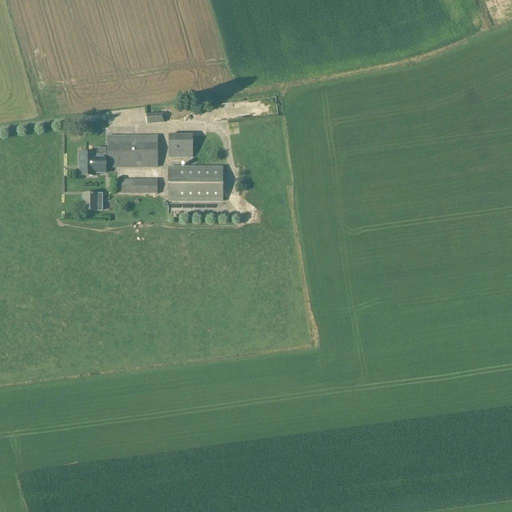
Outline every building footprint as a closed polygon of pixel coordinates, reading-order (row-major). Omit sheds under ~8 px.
[(147,124),(165,123),(164,113),(146,114),(147,124)] [(158,136),(107,136),(107,169),(158,169),(158,136)] [(208,136),(169,136),(169,158),(193,159),(193,155),(207,155),(207,139),(208,139),(208,136)] [(96,177),(96,174),(106,174),(105,156),(96,157),(96,154),(79,155),(79,169),(80,169),(80,177),(96,177)] [(168,167),(168,203),(223,203),(223,168),(168,167)] [(157,195),(157,180),(117,180),(117,195),(157,195)] [(83,195),(83,212),(98,212),(98,195),(83,195)]
